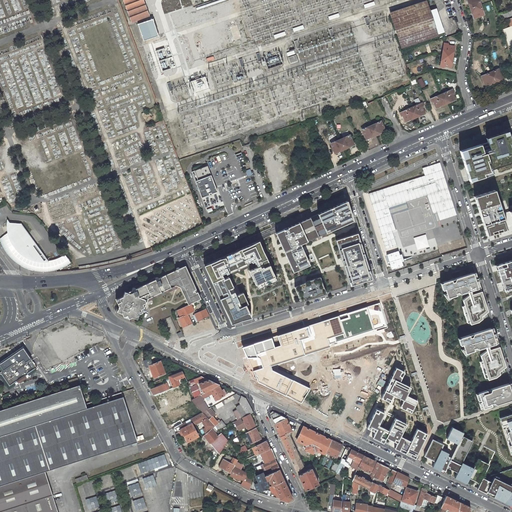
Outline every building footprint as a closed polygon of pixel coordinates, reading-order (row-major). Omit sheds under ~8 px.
[(143,0),(123,0),(132,22),(149,16),(143,0)] [(467,0),(470,8),(481,5),(478,0),(467,0)] [(400,47),(438,35),(437,33),(430,11),(427,1),(389,14),(400,47)] [(484,15),(481,5),(470,8),(474,18),(484,15)] [(436,9),(430,11),(437,33),(443,31),(436,9)] [(511,9),(498,15),(500,20),(511,15),(511,9)] [(153,19),(138,24),(143,41),(159,36),(158,33),(154,22),(153,19)] [(220,42),(206,47),(209,54),(223,49),(220,42)] [(444,45),(442,55),(447,56),(448,54),(453,55),(454,46),(444,45)] [(447,56),(442,55),(440,65),(451,67),(453,55),(448,54),(447,56)] [(289,58),(290,63),(298,61),(296,55),(289,58)] [(501,68),(491,72),(495,82),(505,77),(501,68)] [(491,72),(482,76),(486,86),(495,82),(491,72)] [(451,90),(442,94),(444,99),(446,98),(448,103),(455,100),(451,90)] [(444,99),(442,94),(432,98),(436,108),(448,103),(446,98),(444,99)] [(421,104),(411,108),(413,113),(415,112),(417,117),(425,113),(421,104)] [(413,113),(411,108),(402,112),(406,122),(417,117),(415,112),(413,113)] [(381,121),(371,126),(376,135),(385,131),(381,121)] [(376,135),(371,126),(362,130),(366,139),(376,135)] [(511,136),(510,131),(488,139),(489,142),(460,151),(470,183),(493,175),(490,166),(511,158),(511,136)] [(354,145),(350,135),(340,140),(345,149),(354,145)] [(340,140),(331,144),(335,153),(345,149),(340,140)] [(439,159),(363,194),(388,274),(468,248),(439,159)] [(208,162),(192,168),(202,198),(219,192),(208,162)] [(511,234),(511,211),(502,215),(495,191),(475,197),(489,241),(511,234)] [(349,201),(277,233),(295,271),(310,264),(302,246),(354,220),(349,201)] [(70,263),(71,263),(65,254),(62,256),(56,259),(53,260),(48,261),(21,224),(22,224),(10,223),(7,219),(7,222),(7,226),(8,226),(8,229),(8,232),(3,237),(3,239),(4,241),(5,244),(6,245),(3,247),(6,251),(9,256),(12,259),(15,262),(19,264),(22,266),(25,268),(31,270),(34,271),(39,271),(45,272),(48,271),(54,270),(57,270),(58,270),(62,268),(67,266),(70,263)] [(371,279),(358,233),(336,240),(350,286),(371,279)] [(229,320),(248,311),(246,305),(247,304),(243,292),(241,293),(237,295),(229,276),(247,268),(257,290),(278,280),(259,240),(204,265),(229,320)] [(151,248),(147,249),(138,253),(127,257),(113,260),(103,262),(90,265),(79,266),(79,270),(87,269),(107,265),(121,261),(137,257),(152,251),(151,248)] [(511,260),(497,266),(505,292),(511,289),(511,260)] [(180,269),(180,268),(179,267),(178,267),(177,267),(176,268),(176,269),(176,270),(159,278),(158,277),(157,277),(152,279),(153,280),(152,282),(150,282),(149,284),(146,286),(143,287),(140,286),(140,288),(138,287),(137,286),(133,288),(132,289),(132,290),(133,292),(130,293),(127,292),(124,294),(123,296),(122,297),(120,300),(121,301),(120,302),(119,305),(119,306),(118,309),(120,312),(122,313),(123,315),(126,316),(127,315),(128,316),(131,318),(132,317),(135,318),(138,317),(139,314),(143,312),(141,309),(143,304),(146,302),(177,288),(178,286),(180,287),(185,298),(187,297),(188,300),(187,301),(188,305),(190,304),(201,299),(198,292),(197,292),(197,291),(197,290),(196,290),(196,289),(195,289),(194,290),(193,287),(195,286),(187,268),(183,267),(182,268),(180,269)] [(480,285),(475,272),(440,283),(442,290),(444,290),(446,293),(444,295),(448,301),(453,297),(467,292),(468,295),(463,300),(464,305),(462,307),(467,323),(470,322),(470,324),(478,322),(487,316),(486,313),(488,311),(480,285)] [(296,288),(301,302),(327,293),(324,286),(322,277),(308,282),(296,288)] [(387,326),(380,302),(322,321),(244,347),(258,382),(302,404),(310,389),(273,371),(272,366),(330,347),(330,344),(387,326)] [(193,309),(190,304),(188,305),(177,310),(181,317),(179,318),(183,328),(192,324),(189,317),(188,314),(187,312),(193,309)] [(206,309),(195,314),(198,321),(209,316),(206,309)] [(192,324),(198,321),(195,314),(189,317),(192,324)] [(493,327),(458,339),(460,345),(462,345),(463,348),(462,349),(466,355),(471,352),(484,347),(486,350),(479,355),(481,361),(479,362),(485,379),(487,378),(488,380),(496,378),(505,371),(503,368),(506,367),(499,346),(495,335),(493,327)] [(37,367),(27,354),(24,350),(12,359),(14,363),(0,372),(0,373),(2,376),(0,377),(3,381),(5,380),(9,386),(37,367)] [(152,364),(150,358),(144,361),(146,367),(149,366),(154,378),(165,374),(160,361),(152,364)] [(404,371),(395,366),(362,430),(415,457),(428,432),(417,426),(410,439),(400,434),(406,422),(394,415),(387,428),(377,424),(389,401),(393,394),(403,398),(399,406),(411,411),(417,399),(406,393),(410,385),(400,380),(404,371)] [(185,376),(182,371),(169,376),(173,385),(181,381),(180,378),(185,376)] [(204,393),(219,385),(209,380),(200,383),(204,393)] [(511,386),(511,382),(475,394),(478,401),(480,400),(480,401),(478,402),(480,409),(511,399),(511,386)] [(151,390),(154,395),(155,395),(171,389),(168,383),(151,390)] [(0,485),(45,471),(137,441),(136,437),(122,392),(86,404),(80,385),(0,410),(0,485)] [(193,402),(202,412),(208,409),(202,398),(212,393),(216,400),(227,394),(224,388),(221,389),(219,385),(204,393),(201,395),(196,397),(192,399),(191,400),(193,402)] [(344,414),(353,392),(341,387),(331,409),(344,414)] [(189,391),(177,399),(182,406),(185,404),(193,398),(189,391)] [(235,415),(231,418),(234,422),(235,421),(250,414),(253,412),(250,406),(242,396),(239,402),(241,404),(236,407),(237,409),(233,412),(235,415)] [(215,414),(210,408),(208,409),(202,412),(215,426),(219,430),(226,426),(221,420),(218,423),(213,416),(215,414)] [(198,421),(206,434),(212,429),(215,426),(202,412),(182,423),(179,425),(181,429),(180,431),(182,435),(184,434),(188,442),(192,440),(192,441),(195,440),(194,438),(198,436),(193,425),(195,424),(195,423),(198,421)] [(270,415),(275,424),(286,419),(274,412),(270,415)] [(250,429),(255,426),(250,414),(235,421),(239,430),(248,426),(250,429)] [(350,414),(345,425),(361,431),(365,420),(350,414)] [(511,456),(511,414),(500,418),(511,456)] [(286,419),(275,424),(298,474),(305,471),(288,433),(292,431),(286,419)] [(326,452),(332,440),(303,426),(297,440),(308,445),(307,448),(306,447),(305,449),(313,453),(314,451),(313,451),(314,448),(325,453),(326,452)] [(432,439),(424,456),(435,461),(432,467),(444,473),(447,465),(450,466),(449,468),(452,470),(457,472),(454,478),(466,484),(469,478),(471,479),(481,484),(484,478),(490,464),(478,458),(473,468),(462,462),(472,441),(462,436),(463,433),(452,427),(447,439),(457,444),(451,457),(448,456),(449,453),(441,449),(443,444),(432,439)] [(251,443),(261,438),(256,428),(246,433),(251,443)] [(204,436),(211,444),(219,454),(228,440),(221,433),(218,436),(215,433),(212,429),(206,434),(204,436)] [(342,445),(332,440),(326,452),(336,457),(342,445)] [(265,463),(274,459),(266,441),(256,446),(259,453),(261,453),(265,463)] [(358,467),(363,455),(352,450),(348,456),(349,457),(355,459),(352,465),(351,467),(357,470),(358,467)] [(231,473),(237,462),(238,460),(226,454),(219,467),(231,473)] [(375,461),(363,455),(358,467),(370,472),(375,461)] [(352,465),(355,459),(349,457),(346,462),(352,465)] [(265,463),(260,465),(261,467),(263,470),(271,467),(274,472),(279,469),(274,459),(265,463)] [(242,465),(237,462),(231,473),(230,475),(239,480),(240,478),(244,480),(241,485),(250,490),(252,479),(246,476),(247,474),(240,470),(242,465)] [(373,480),(374,477),(380,463),(377,462),(370,478),(373,480)] [(382,481),(389,468),(380,463),(374,477),(377,479),(382,481)] [(298,474),(306,490),(319,485),(311,468),(305,471),(298,474)] [(265,476),(267,481),(269,479),(272,486),(274,485),(284,480),(279,469),(274,472),(265,476)] [(331,470),(320,475),(323,483),(336,477),(336,473),(335,472),(332,471),(331,470)] [(379,485),(377,490),(387,496),(393,481),(397,471),(393,470),(386,488),(379,485)] [(57,511),(45,471),(0,485),(0,511),(57,511)] [(406,486),(409,478),(397,471),(393,481),(406,486)] [(256,476),(259,483),(258,483),(257,484),(256,485),(255,486),(258,492),(270,487),(267,481),(265,476),(263,472),(256,476)] [(336,473),(336,477),(343,481),(344,476),(340,475),(337,473),(336,473)] [(360,485),(369,489),(372,483),(363,478),(364,478),(362,477),(362,478),(355,474),(352,480),(352,481),(358,483),(360,485)] [(77,483),(88,479),(87,475),(75,479),(77,483)] [(481,484),(478,489),(496,498),(511,505),(511,485),(496,477),(493,483),(484,478),(481,484)] [(276,494),(277,498),(288,501),(292,498),(284,480),(274,485),(278,493),(276,494)] [(369,489),(376,493),(377,490),(379,485),(376,483),(372,482),(372,483),(369,489)] [(418,492),(405,487),(399,506),(410,510),(409,511),(414,511),(416,506),(413,505),(418,492)] [(427,490),(422,487),(416,505),(421,507),(424,498),(434,503),(436,498),(426,493),(427,491),(427,490)] [(345,511),(349,511),(350,502),(351,494),(351,493),(351,492),(347,491),(346,502),(343,502),(342,511),(345,511)] [(458,511),(460,502),(446,496),(437,511),(443,511),(445,509),(452,511),(458,511)] [(340,511),(342,502),(333,500),(332,511),(337,511),(340,511)] [(470,511),(470,508),(460,502),(458,511),(470,511)] [(366,511),(367,505),(368,505),(356,503),(355,511),(366,511)]
